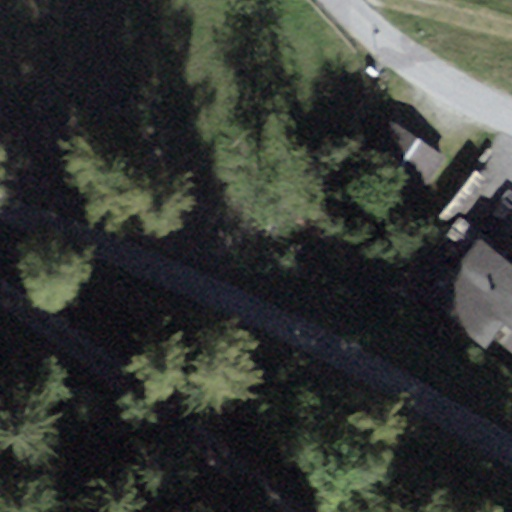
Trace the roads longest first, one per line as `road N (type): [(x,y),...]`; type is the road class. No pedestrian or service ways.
road 1 (tertiary): [(511,451),(283,329),(0,214)]
road 2 (track): [(291,511),(154,384),(0,285)]
road 3 (tertiary): [(340,0),(449,91),(511,118)]
